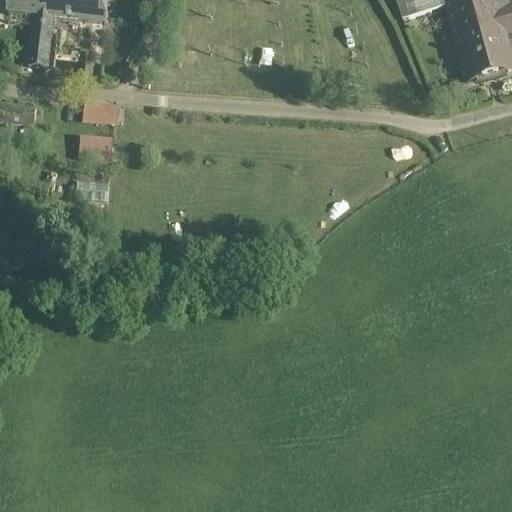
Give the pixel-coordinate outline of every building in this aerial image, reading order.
[(8,0),(6,15),(33,19),(27,69),(49,72),(56,22),(108,28),(111,0),(8,0)] [(414,0),(395,0),(402,23),(420,18),(414,0)] [(444,0),(414,0),(420,18),(446,10),(444,3),(447,2),(445,2),(444,0)] [(455,0),(447,2),(444,3),(446,10),(467,85),(511,73),(511,67),(504,38),(511,35),(511,5),(508,7),(505,0),(455,0)] [(118,131),(122,107),(97,103),(93,127),(118,131)] [(0,105),(0,127),(28,131),(34,132),(37,110),(31,110),(0,105)] [(79,140),(78,163),(113,164),(113,141),(79,140)]
